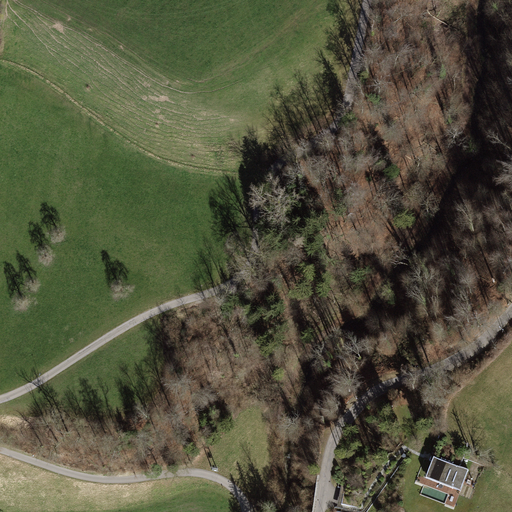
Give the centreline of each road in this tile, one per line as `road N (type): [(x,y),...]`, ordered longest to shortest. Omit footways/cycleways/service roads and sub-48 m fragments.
road 1 (residential): [(369,0),(339,126),(294,153),(260,193),(258,259),(231,287),(154,308),(0,399)]
road 2 (residential): [(321,511),(338,426),(353,405),(478,347),(511,312)]
road 3 (residential): [(246,511),(223,478),(184,471),(123,481),(66,472),(0,448)]
